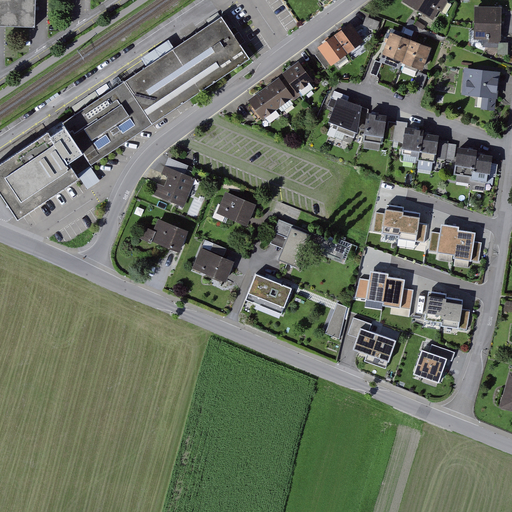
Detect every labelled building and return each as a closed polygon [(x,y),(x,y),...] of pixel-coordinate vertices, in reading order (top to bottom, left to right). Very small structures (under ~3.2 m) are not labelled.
[(0,0),(0,24),(36,25),(36,0),(0,0)] [(447,2),(443,0),(399,0),(399,2),(432,21),(438,10),(441,12),(447,2)] [(499,8),(473,7),(471,39),(498,40),(499,8)] [(225,16),(67,120),(97,164),(255,59),(241,39),(225,16)] [(367,39),(354,22),(322,45),(335,62),(367,39)] [(433,46),(392,32),(384,56),(425,69),(433,46)] [(170,39),(142,54),(144,59),(173,45),(170,39)] [(316,81),(301,61),(252,97),(267,117),(316,81)] [(498,72),(463,68),(460,95),(480,98),(479,110),(494,112),(498,72)] [(364,108),(334,97),(324,122),(354,133),(364,108)] [(384,117),(365,115),(361,149),(379,151),(384,117)] [(97,164),(67,120),(56,128),(0,165),(0,182),(22,215),(81,176),(90,189),(97,185),(103,181),(93,167),(97,164)] [(444,134),(410,127),(405,149),(440,156),(444,134)] [(496,154),(462,147),(458,170),(492,176),(496,154)] [(194,178),(163,166),(151,195),(182,207),(194,178)] [(260,204),(229,191),(224,204),(221,203),(215,217),(227,222),(229,216),(251,226),(253,220),(260,204)] [(382,237),(425,244),(428,223),(420,221),(422,209),(377,202),(373,233),(382,234),(382,237)] [(314,232),(283,219),(273,244),(280,247),(286,249),(282,260),(300,267),(314,232)] [(191,232),(161,220),(157,230),(147,226),(142,238),(153,242),(154,240),(175,249),(183,252),(191,232)] [(459,228),(436,224),(430,257),(469,264),(474,238),(458,235),(459,228)] [(340,260),(350,244),(335,234),(325,250),(340,260)] [(237,263),(203,248),(195,268),(229,283),(232,275),(237,263)] [(361,274),(358,300),(392,304),(391,313),(411,315),(414,289),(404,288),(405,275),(387,273),(387,269),(371,267),(370,275),(361,274)] [(294,289),(259,275),(249,299),(284,313),(294,289)] [(424,322),(459,328),(465,295),(429,288),(428,294),(419,292),(415,313),(425,315),(424,322)] [(336,302),(328,333),(340,336),(348,305),(336,302)] [(398,342),(356,328),(346,356),(389,371),(398,342)] [(433,351),(423,348),(415,376),(444,385),(454,351),(434,345),(433,351)] [(511,372),(507,371),(497,407),(511,411),(511,372)]
